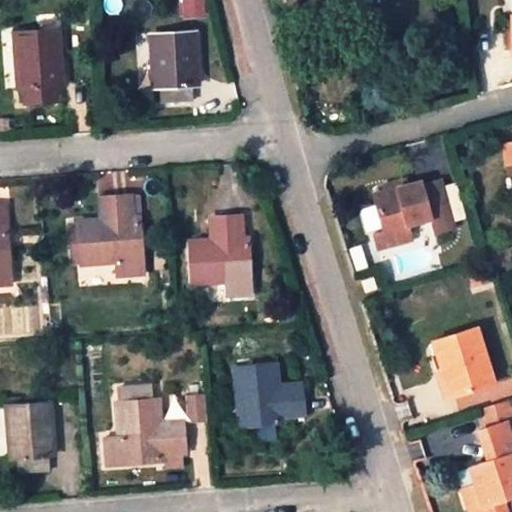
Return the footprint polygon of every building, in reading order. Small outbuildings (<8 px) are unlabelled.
[(206,0),(183,0),(185,16),(207,15),(206,0)] [(58,29),(15,32),(17,83),(24,83),(26,99),(56,97),(54,81),(62,81),(58,29)] [(196,30),(152,33),(154,85),(161,85),(162,100),(193,98),(192,83),(199,83),(196,30)] [(100,175),(101,194),(124,194),(124,175),(100,175)] [(432,215),(424,186),(422,180),(376,193),(386,226),(377,229),(383,248),(417,238),(411,221),(432,215)] [(424,186),(432,215),(438,233),(454,228),(439,182),(424,186)] [(132,196),(112,197),(113,219),(101,219),(77,221),(81,265),(115,262),(116,274),(146,272),(142,217),(134,217),(132,196)] [(100,197),(101,219),(113,219),(112,197),(100,197)] [(0,215),(0,283),(12,282),(9,226),(1,226),(0,215)] [(225,236),(210,237),(189,239),(192,281),(228,279),(228,292),(254,291),(250,234),(244,235),(242,216),(224,217),(225,236)] [(209,218),(210,237),(225,236),(224,217),(209,218)] [(375,276),(362,281),(367,295),(380,290),(375,276)] [(431,343),(441,372),(445,370),(455,399),(493,386),(474,330),(431,343)] [(309,416),(308,397),(284,398),(283,385),(282,363),(240,366),(245,427),(287,424),(286,418),(309,416)] [(445,370),(441,372),(436,374),(445,402),(455,399),(445,370)] [(307,384),(283,385),(284,398),(308,397),(307,384)] [(188,422),(206,421),(203,393),(186,395),(188,422)] [(189,454),(187,433),(165,435),(165,420),(163,398),(121,401),(123,437),(109,438),(111,465),(166,462),(166,455),(189,454)] [(480,412),(487,432),(511,422),(511,411),(508,401),(480,412)] [(51,402),(7,405),(11,457),(16,457),(17,472),(50,470),(50,454),(54,454),(51,402)] [(187,419),(165,420),(165,435),(187,433),(187,419)] [(484,506),(469,511),(505,511),(502,500),(511,496),(511,422),(487,432),(497,460),(488,463),(471,469),(477,486),(484,506)] [(478,435),(488,463),(497,460),(487,432),(478,435)] [(469,511),(484,506),(477,486),(462,492),(469,511)]
